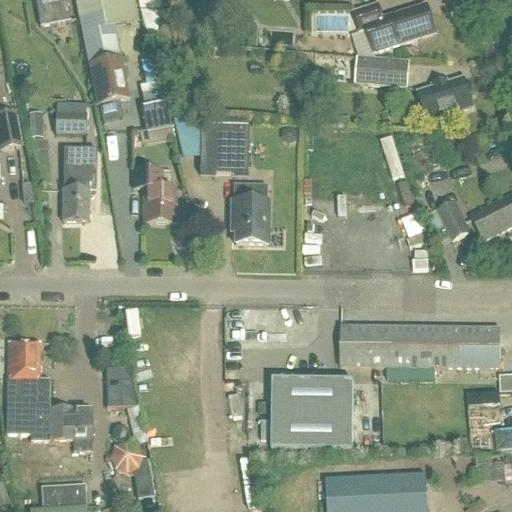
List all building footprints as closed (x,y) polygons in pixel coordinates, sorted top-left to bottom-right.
[(63,0),(33,0),(40,31),(68,25),(63,0)] [(136,23),(131,0),(104,0),(100,1),(99,0),(91,0),(74,5),(95,108),(127,102),(113,27),(136,23)] [(355,18),(361,37),(352,40),(359,62),(376,63),(375,59),(417,45),(416,42),(435,35),(427,10),(383,24),(379,11),(355,18)] [(199,48),(202,19),(160,15),(157,43),(199,48)] [(407,93),(409,66),(376,63),(359,62),(358,62),(356,89),(407,93)] [(444,127),(459,122),(458,117),(473,113),(465,84),(419,98),(428,127),(442,122),(444,127)] [(140,90),(144,114),(141,114),(144,131),(168,127),(165,110),(164,110),(158,87),(140,90)] [(0,152),(1,156),(20,152),(14,117),(0,119),(0,152)] [(86,140),(86,119),(55,119),(55,140),(86,140)] [(248,179),(249,132),(201,131),(200,178),(248,179)] [(403,178),(390,140),(377,145),(389,182),(403,178)] [(97,154),(64,154),(63,195),(62,226),(88,227),(88,197),(96,197),(97,154)] [(175,219),(175,193),(161,193),(162,175),(133,175),(133,194),(145,194),(145,227),(170,227),(170,219),(175,219)] [(398,210),(410,206),(405,185),(393,189),(398,210)] [(484,247),(511,233),(511,200),(471,221),(484,247)] [(268,250),(268,207),(233,206),(232,221),(236,221),(236,249),(268,250)] [(440,253),(453,247),(471,238),(456,208),(425,223),(440,253)] [(396,222),(402,241),(421,235),(415,216),(396,222)] [(140,339),(136,316),(124,317),(127,341),(140,339)] [(500,374),(501,368),(501,334),(341,332),(341,372),(500,374)] [(8,403),(7,440),(30,440),(30,446),(73,446),(73,457),(91,458),(92,413),(50,413),(50,410),(39,410),(40,349),(8,348),(7,403),(8,403)] [(106,374),(107,413),(136,412),(131,386),(128,386),(128,373),(106,374)] [(353,457),(354,388),(273,388),(272,456),(353,457)] [(473,437),(495,435),(494,421),(472,423),(473,437)] [(142,462),(137,450),(125,446),(113,451),(110,463),(114,474),(133,482),(137,505),(148,504),(149,511),(158,511),(153,511),(152,501),(154,501),(146,464),(142,463),(142,462)] [(326,484),(327,511),(428,511),(426,478),(326,484)] [(5,487),(0,488),(0,511),(2,511),(14,508),(5,487)] [(85,511),(84,489),(41,492),(41,511),(85,511)]
